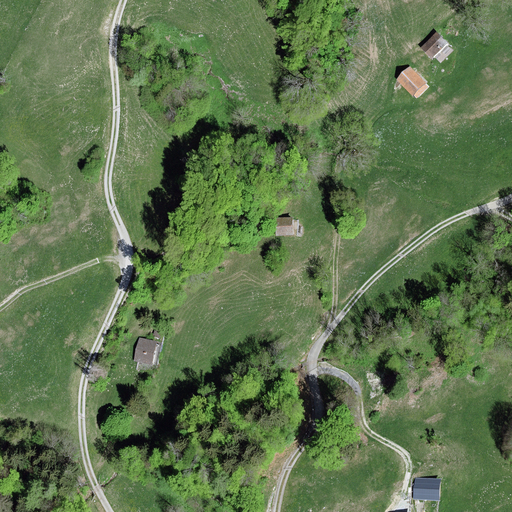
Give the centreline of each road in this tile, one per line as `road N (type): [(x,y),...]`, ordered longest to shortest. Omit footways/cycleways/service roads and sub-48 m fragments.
road 1 (track): [(107,511),(87,468),(79,411),(85,372),(129,264),(108,189),(114,31),(124,0)]
road 2 (track): [(277,511),(294,457),(317,424),(311,360),(320,340),(378,273),(429,233),(511,197)]
road 3 (track): [(332,326),(340,160),(381,112),(396,72)]
road 4 (track): [(0,309),(31,287),(100,260),(128,258)]
